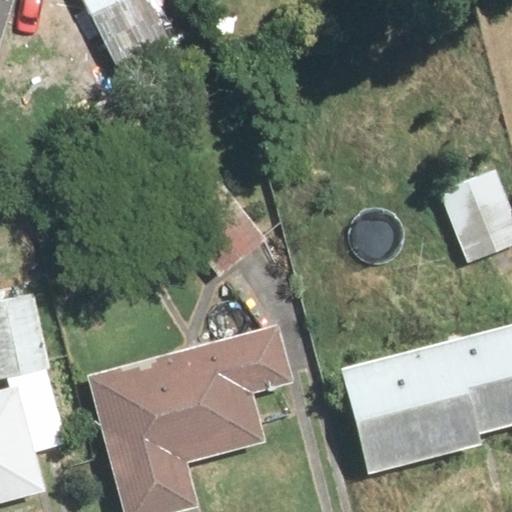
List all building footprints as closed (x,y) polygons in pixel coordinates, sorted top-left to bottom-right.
[(21,0),(0,0),(0,71),(2,72),(21,0)] [(159,0),(87,0),(93,13),(65,26),(75,45),(94,84),(174,44),(180,41),(159,0)] [(511,195),(498,165),(441,190),(473,264),(511,246),(511,195)] [(277,237),(227,178),(176,222),(227,280),(277,237)] [(0,375),(57,368),(47,297),(46,291),(0,297),(0,375)] [(485,450),(483,440),(482,436),(511,429),(511,328),(462,338),(355,361),(378,473),(485,450)] [(285,387),(304,384),(292,329),(99,369),(128,511),(208,511),(198,463),(280,446),(275,422),(291,418),(285,387)] [(28,384),(19,386),(0,391),(0,503),(47,491),(56,488),(28,384)]
